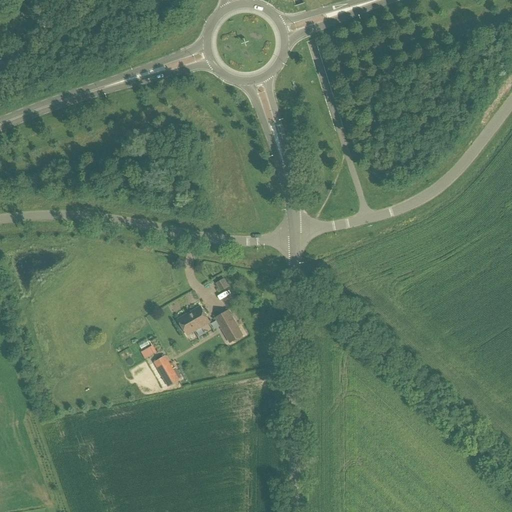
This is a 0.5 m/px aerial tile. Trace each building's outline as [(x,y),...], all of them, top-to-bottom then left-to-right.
[(158,75),(169,71),(167,67),(156,71),(158,75)] [(221,291),(228,287),(224,280),(217,284),(221,291)] [(178,320),(187,335),(209,322),(201,307),(178,320)] [(230,343),(242,336),(228,311),(216,318),(230,343)] [(168,388),(180,381),(165,356),(153,363),(168,388)]
